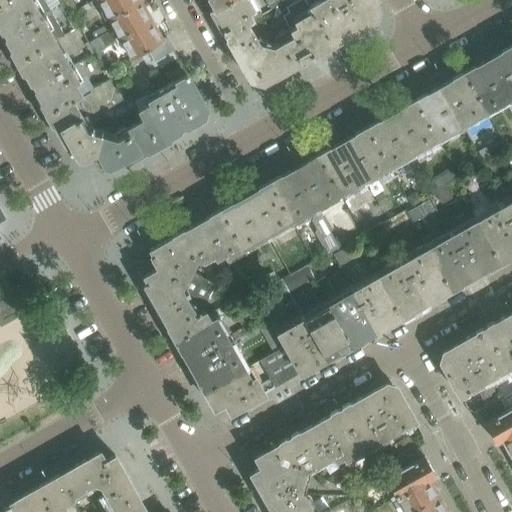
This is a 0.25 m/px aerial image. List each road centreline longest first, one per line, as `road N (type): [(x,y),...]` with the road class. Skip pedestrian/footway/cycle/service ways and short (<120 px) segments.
road 1 (residential): [(194,465),(401,347)]
road 2 (unclassified): [(64,235),(112,218),(253,139)]
road 3 (unclassified): [(253,139),(425,42)]
road 4 (residential): [(495,511),(401,347)]
road 5 (unclassified): [(0,468),(148,383)]
road 6 (unclassified): [(148,383),(64,235)]
road 7 (residential): [(253,139),(174,0)]
road 8 (residential): [(64,235),(0,120)]
road 9 (residential): [(401,347),(511,284)]
